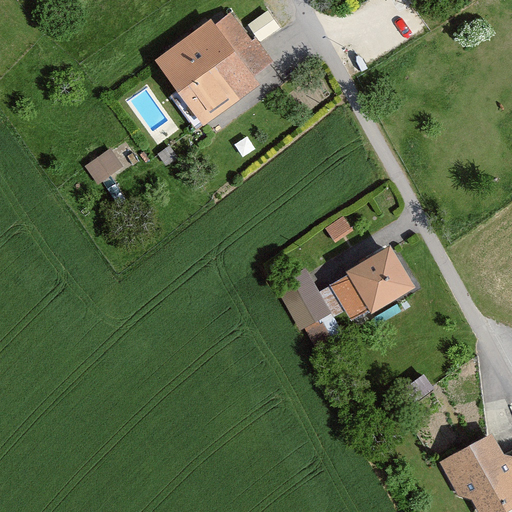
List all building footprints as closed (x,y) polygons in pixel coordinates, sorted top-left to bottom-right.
[(228,0),(223,0),(148,53),(199,124),(259,81),(251,70),(269,57),(228,0)] [(99,180),(124,163),(110,142),(85,160),(99,180)] [(390,242),(327,277),(351,320),(414,284),(390,242)] [(308,270),(275,288),(297,326),(329,308),(308,270)] [(511,451),(494,420),(432,456),(456,498),(470,489),(483,511),(488,511),(511,498),(511,451)]
